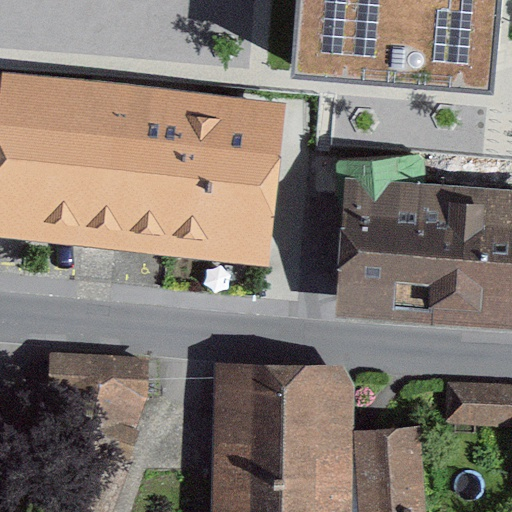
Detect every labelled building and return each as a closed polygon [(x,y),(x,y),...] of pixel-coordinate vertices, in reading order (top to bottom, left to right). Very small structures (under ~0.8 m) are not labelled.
[(493,0),(305,0),(299,77),(486,92),(493,0)] [(275,110),(10,87),(0,201),(0,233),(262,256),(275,110)] [(511,321),(511,201),(358,193),(351,312),(511,321)] [(148,371),(67,371),(67,436),(147,436),(148,371)] [(347,511),(346,377),(223,378),(224,511),(347,511)] [(451,414),(511,419),(511,386),(454,381),(451,414)] [(426,511),(418,437),(364,443),(371,511),(426,511)]
